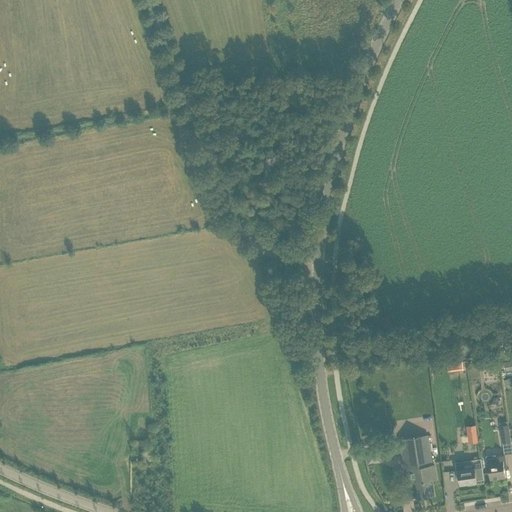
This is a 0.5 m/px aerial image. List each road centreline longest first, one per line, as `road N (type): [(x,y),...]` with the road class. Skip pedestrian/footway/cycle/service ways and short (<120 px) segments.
road 1 (unclassified): [(317,263),(264,252),(244,238),(146,0)]
road 2 (tertiary): [(317,263),(350,111),(398,0)]
road 3 (tertiary): [(343,485),(322,401),(317,263)]
